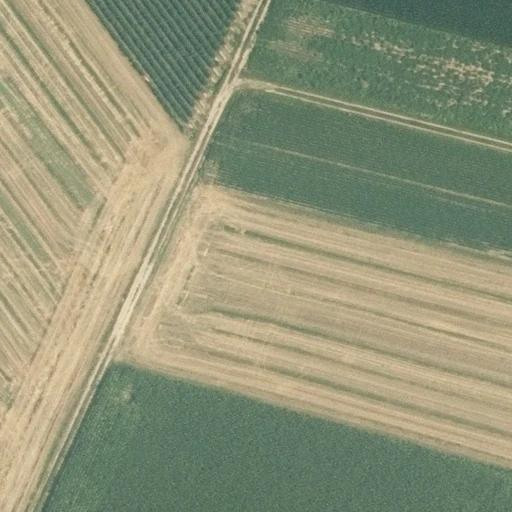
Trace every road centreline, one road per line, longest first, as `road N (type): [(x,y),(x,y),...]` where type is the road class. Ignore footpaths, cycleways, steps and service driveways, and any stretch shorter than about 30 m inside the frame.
road 1 (track): [(37,511),(268,0)]
road 2 (track): [(228,86),(511,155)]
